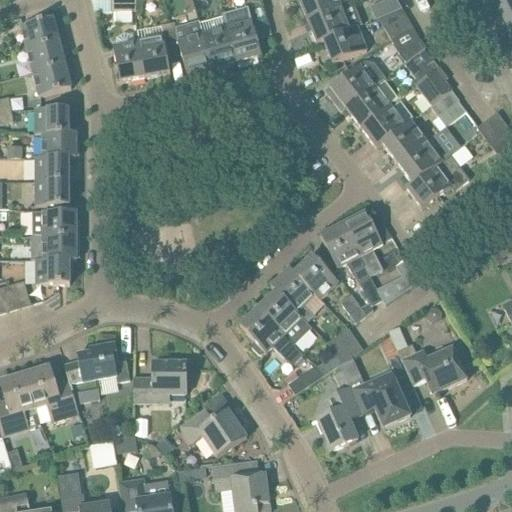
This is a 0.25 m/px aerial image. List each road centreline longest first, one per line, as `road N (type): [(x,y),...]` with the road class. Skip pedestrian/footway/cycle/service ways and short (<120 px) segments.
road 1 (residential): [(211,334),(310,231),(368,187),(290,76)]
road 2 (residential): [(97,308),(104,95)]
road 3 (residential): [(321,503),(437,446),(511,436)]
road 4 (residential): [(211,334),(321,503)]
road 5 (residential): [(104,95),(290,76)]
road 6 (residential): [(97,308),(128,299),(172,308),(211,334)]
